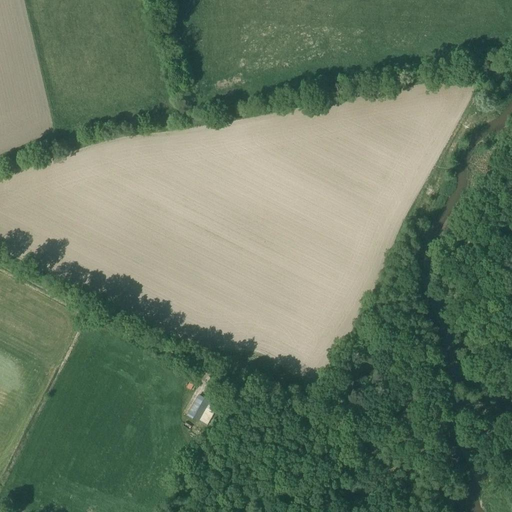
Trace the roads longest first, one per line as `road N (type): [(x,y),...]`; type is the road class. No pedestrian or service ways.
road 1 (track): [(0,266),(217,377)]
road 2 (track): [(180,119),(52,145),(0,167)]
